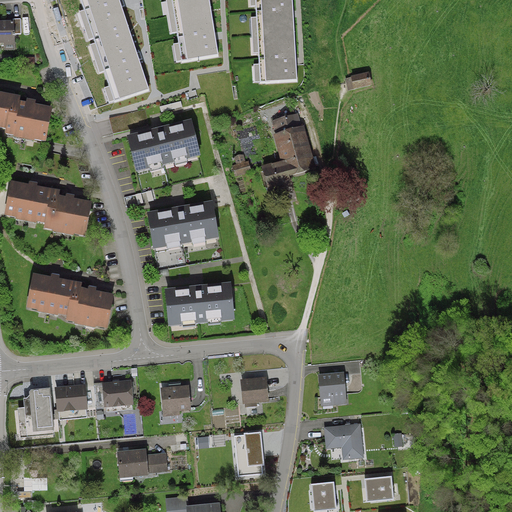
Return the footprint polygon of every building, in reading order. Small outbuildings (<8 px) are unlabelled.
[(148,87),(118,0),(83,0),(116,98),(148,87)] [(217,52),(208,0),(173,0),(183,58),(217,52)] [(293,0),(256,0),(260,82),(297,80),(293,0)] [(20,35),(19,20),(12,20),(12,24),(0,24),(0,43),(13,43),(13,37),(14,37),(14,35),(20,35)] [(367,75),(350,79),(353,90),(370,86),(367,75)] [(0,128),(6,130),(11,103),(17,105),(18,100),(0,96),(0,128)] [(46,124),(49,111),(17,105),(11,103),(6,130),(5,135),(15,137),(15,134),(32,137),(32,140),(43,142),(43,139),(45,139),(48,124),(46,124)] [(181,108),(180,103),(159,108),(160,113),(181,108)] [(287,177),(313,170),(301,130),(299,130),(295,116),(292,113),(287,114),(288,118),(273,123),(277,137),(275,137),(283,164),(262,170),(268,191),(289,185),(287,177)] [(197,155),(189,125),(128,141),(136,170),(197,155)] [(235,177),(247,174),(244,165),(232,168),(235,177)] [(45,224),(50,197),(57,199),(58,194),(35,189),(36,186),(29,184),(28,188),(11,185),(9,198),(8,198),(6,211),(7,211),(6,217),(17,219),(17,216),(35,219),(34,222),(45,224)] [(86,219),(89,205),(72,202),(73,198),(66,196),(65,200),(57,199),(50,197),(45,224),(44,229),(54,231),(55,228),(72,232),(71,234),(82,237),(83,231),(85,231),(87,219),(86,219)] [(215,236),(210,207),(148,218),(153,247),(215,236)] [(67,316),(72,290),(79,291),(80,286),(57,282),(58,278),(51,277),(50,280),(33,277),(31,291),(30,290),(28,303),(29,303),(28,309),(39,311),(39,308),(56,311),(56,314),(67,316)] [(230,286),(167,293),(172,327),(235,319),(230,286)] [(108,311),(111,297),(94,294),(95,290),(88,289),(87,293),(79,291),(72,290),(67,316),(66,321),(76,323),(76,320),(94,324),(93,327),(104,329),(105,323),(106,323),(109,311),(108,311)] [(321,406),(344,404),(342,376),(318,378),(321,406)] [(243,403),(266,401),(264,381),(241,383),(243,403)] [(131,405),(129,383),(93,387),(95,408),(113,406),(116,410),(121,410),(122,405),(131,405)] [(95,408),(93,387),(55,391),(57,412),(64,411),(66,415),(71,414),(73,410),(95,408)] [(163,412),(188,410),(186,389),(180,390),(180,388),(168,389),(169,391),(161,391),(163,412)] [(362,458),(358,426),(324,430),(326,449),(344,447),(346,460),(362,458)] [(119,478),(147,475),(144,452),(117,455),(119,478)] [(166,471),(164,456),(155,457),(156,472),(166,471)] [(391,477),(366,480),(368,500),(392,498),(391,477)] [(335,508),(333,483),(313,485),(315,509),(335,508)] [(186,511),(218,511),(218,507),(184,510),(183,500),(165,501),(166,511),(175,511),(187,511),(186,511)]
